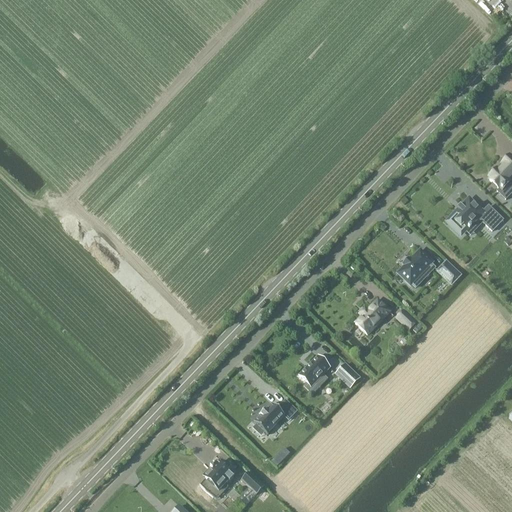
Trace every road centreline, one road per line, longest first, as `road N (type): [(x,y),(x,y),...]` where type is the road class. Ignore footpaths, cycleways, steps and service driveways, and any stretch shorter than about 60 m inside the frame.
road 1 (secondary): [(59,511),(511,39)]
road 2 (unclassified): [(89,511),(511,70)]
